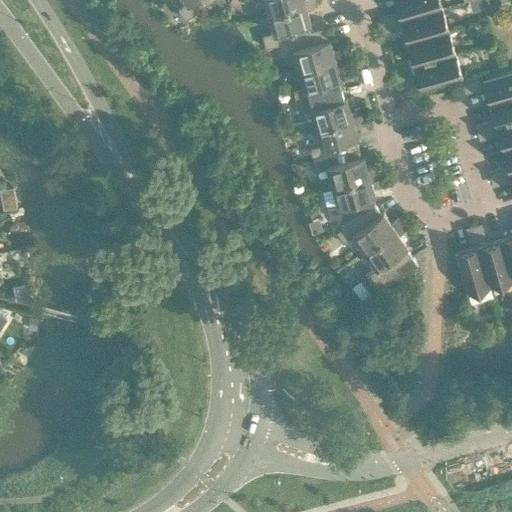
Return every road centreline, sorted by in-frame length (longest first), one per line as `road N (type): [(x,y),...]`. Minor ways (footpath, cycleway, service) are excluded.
road 1 (secondary): [(236,433),(242,370),(218,303),(8,0)]
road 2 (residential): [(391,114),(455,96),(489,206),(439,220),(406,182)]
road 3 (residential): [(511,430),(360,466),(236,433)]
